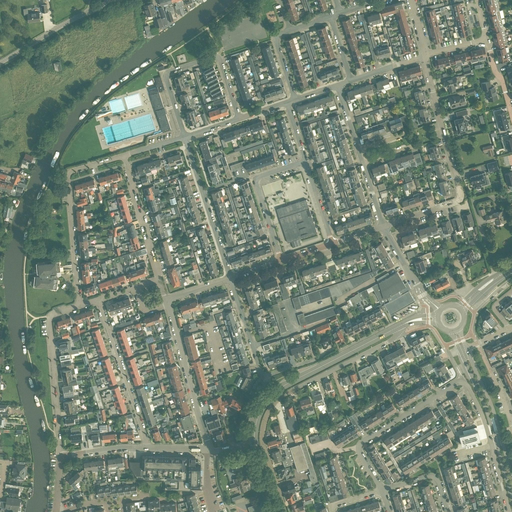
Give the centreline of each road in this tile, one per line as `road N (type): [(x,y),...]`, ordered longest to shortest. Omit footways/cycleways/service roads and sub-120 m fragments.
road 1 (residential): [(284,511),(262,441),(268,412),(395,338),(404,324)]
road 2 (residential): [(383,227),(458,198),(425,55)]
road 3 (residential): [(77,305),(68,172),(123,156)]
road 4 (residential): [(183,135),(166,72),(217,57),(237,117)]
road 5 (residential): [(383,490),(359,444),(460,380)]
road 6 (residential): [(63,455),(50,317),(77,305)]
road 7 (residential): [(149,449),(98,298)]
road 8 (primary): [(287,384),(404,324)]
road 9 (residential): [(160,278),(123,156)]
road 10 (tertiary): [(0,63),(108,0)]
road 11 (residential): [(362,163),(412,146),(407,132),(357,149)]
road 12 (tertiary): [(451,331),(495,443)]
